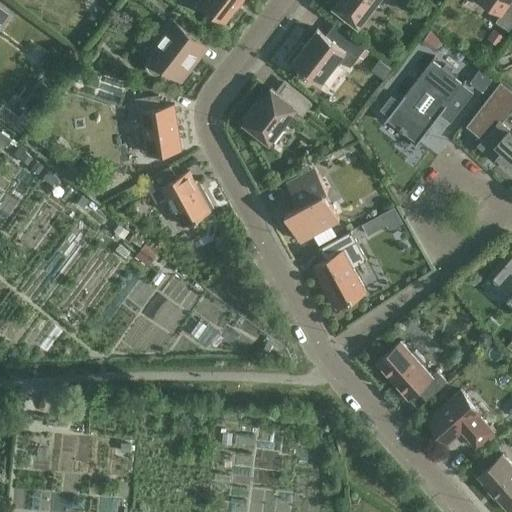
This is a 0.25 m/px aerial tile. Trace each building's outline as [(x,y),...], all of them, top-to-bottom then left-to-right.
[(198,0),(195,4),(212,17),(215,13),(225,21),(236,8),(237,9),(243,0),(242,0),(198,0)] [(338,0),(334,5),(358,23),(376,0),(386,0),(391,3),(393,0),(338,0)] [(511,0),(487,0),(502,10),(495,20),(509,30),(511,24),(511,0)] [(154,50),(147,58),(146,60),(146,61),(145,63),(146,65),(146,67),(147,68),(148,70),(149,71),(151,72),(153,73),(155,73),(156,73),(158,73),(160,72),(161,71),(163,69),(164,67),(181,79),(192,65),(185,60),(201,39),(173,18),(150,47),(154,50)] [(350,65),(366,45),(341,26),(331,38),(317,27),(304,44),(301,42),(287,60),(298,69),(301,65),(305,69),(304,70),(308,73),(309,72),(321,81),(337,60),(350,65)] [(414,144),(415,145),(439,114),(449,122),(472,92),(462,84),(466,79),(465,79),(462,82),(433,59),(435,56),(434,55),(399,100),(391,94),(381,108),(389,114),(384,120),(385,121),(387,118),(417,141),(414,144)] [(494,77),(484,70),(474,85),(484,92),(494,77)] [(511,89),(500,81),(467,123),(483,138),(478,143),(495,158),(498,154),(506,161),(508,159),(511,162),(511,130),(500,120),(511,107),(511,89)] [(245,121),(270,140),(294,109),(302,115),(312,102),(286,83),(279,92),(271,86),(254,108),(252,107),(244,116),(247,118),(245,121)] [(141,109),(147,153),(181,147),(174,103),(160,105),(158,93),(131,98),(133,110),(141,109)] [(167,196),(182,224),(194,217),(195,219),(199,217),(198,215),(210,209),(209,208),(213,206),(204,190),(201,192),(189,170),(176,177),(170,164),(143,179),(156,202),(167,196)] [(285,212),(300,240),(339,219),(324,192),(328,190),(314,166),(286,181),(299,204),(285,212)] [(392,206),(360,224),(365,235),(385,225),(388,229),(402,222),(392,206)] [(366,259),(350,229),(319,247),(325,258),(314,264),(328,290),(327,293),(332,302),(335,303),(337,306),(366,290),(352,266),(366,259)] [(511,254),(492,277),(510,293),(507,297),(511,301),(511,254)] [(401,340),(376,361),(408,397),(417,389),(427,399),(447,380),(437,369),(431,374),(421,363),(425,360),(415,349),(412,352),(401,340)] [(481,412),(460,389),(427,418),(448,442),(461,430),(476,446),(494,431),(479,414),(481,412)] [(511,464),(502,453),(477,475),(509,510),(511,507),(511,464)]
